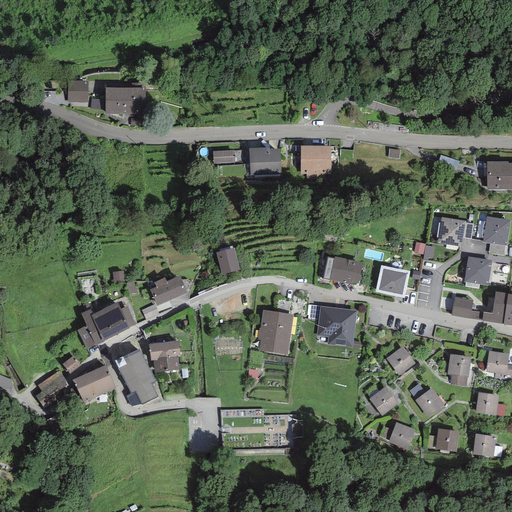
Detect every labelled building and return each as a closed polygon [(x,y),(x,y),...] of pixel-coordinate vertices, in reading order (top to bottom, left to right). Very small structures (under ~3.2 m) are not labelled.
[(88,102),(88,81),(68,81),(68,102),(88,102)] [(146,87),(105,88),(105,100),(105,110),(105,114),(146,114),(146,87)] [(105,110),(105,100),(92,99),(91,109),(105,110)] [(143,119),(131,119),(130,127),(143,127),(143,119)] [(331,146),(300,146),(300,174),(306,174),(306,183),(325,183),(325,175),(331,175),(331,146)] [(281,174),(280,149),(270,149),(270,147),(249,149),(250,175),(281,174)] [(400,150),(389,149),(388,158),(399,159),(400,150)] [(234,150),(213,151),(213,164),(235,163),(234,150)] [(508,161),(487,161),(487,189),(511,189),(511,163),(508,163),(508,161)] [(487,216),(482,242),(490,244),(505,246),(506,246),(511,221),(487,216)] [(465,221),(441,217),(437,243),(461,247),(463,238),(465,223),(465,221)] [(473,224),(465,223),(463,238),(471,240),(473,224)] [(423,255),(425,244),(415,242),(413,253),(423,255)] [(503,256),(505,246),(490,244),(488,253),(503,256)] [(434,247),(425,246),(423,259),(428,260),(428,258),(432,258),(434,247)] [(234,248),(216,252),(221,275),(240,270),(234,248)] [(358,284),(363,263),(334,257),(334,259),(327,258),(323,278),(353,285),(354,283),(358,284)] [(492,261),(468,257),(464,282),(488,286),(492,261)] [(410,272),(381,266),(376,292),(404,298),(410,272)] [(123,271),(112,273),(114,284),(124,282),(123,271)] [(421,272),(413,271),(412,279),(419,280),(421,272)] [(164,278),(154,283),(156,287),(150,289),(157,306),(187,292),(180,276),(166,282),(164,278)] [(134,281),(126,283),(130,295),(137,293),(134,281)] [(503,324),(508,294),(495,292),(492,313),(483,312),(482,321),(503,324)] [(511,294),(508,294),(503,324),(503,325),(511,325),(511,294)] [(471,311),(473,300),(454,297),(451,316),(478,320),(479,312),(471,311)] [(86,326),(77,330),(86,349),(95,345),(96,345),(130,329),(129,327),(136,324),(127,306),(121,309),(118,302),(93,314),(90,309),(81,314),(86,326)] [(154,304),(142,310),(146,320),(160,315),(154,304)] [(319,320),(320,306),(308,305),(307,315),(308,315),(308,319),(319,320)] [(328,337),(327,344),(353,347),(357,311),(320,306),(319,320),(317,336),(328,337)] [(293,315),(263,310),(257,351),(287,355),(293,315)] [(415,364),(403,346),(386,358),(399,376),(415,364)] [(132,406),(142,405),(157,397),(151,384),(156,382),(139,349),(115,361),(131,393),(126,396),(132,406)] [(511,380),(511,366),(507,366),(509,354),(488,351),(485,372),(495,373),(494,378),(511,380)] [(450,385),(465,387),(467,378),(468,378),(471,357),(450,354),(447,375),(451,375),(450,385)] [(74,356),(62,364),(69,374),(81,366),(74,356)] [(157,361),(153,361),(154,373),(179,370),(178,357),(178,356),(157,358),(157,361)] [(83,403),(115,388),(105,366),(73,380),(83,403)] [(59,371),(37,385),(42,392),(35,396),(44,409),(63,396),(59,391),(67,385),(65,382),(66,381),(59,371)] [(415,400),(425,393),(418,384),(409,391),(415,400)] [(369,399),(382,416),(398,403),(385,387),(369,399)] [(427,416),(443,404),(431,388),(425,393),(415,400),(427,416)] [(497,404),(498,395),(478,392),(475,413),(495,416),(495,415),(497,404)] [(506,405),(497,404),(495,415),(504,417),(506,405)] [(407,449),(415,430),(396,423),(393,430),(385,427),(381,438),(388,441),(407,449)] [(456,452),(459,432),(438,429),(437,437),(429,435),(427,448),(435,449),(456,452)] [(493,457),(496,437),(475,434),(473,455),(493,457)]
